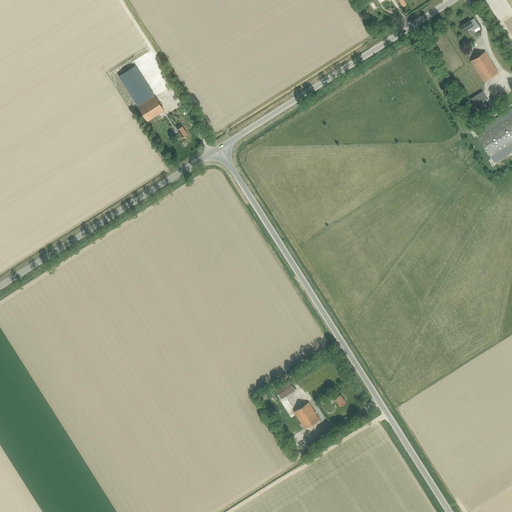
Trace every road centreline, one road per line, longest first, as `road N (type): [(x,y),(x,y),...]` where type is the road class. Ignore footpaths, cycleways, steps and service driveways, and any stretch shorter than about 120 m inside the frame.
road 1 (unclassified): [(449,511),(229,164)]
road 2 (unclassified): [(223,145),(453,0)]
road 3 (unclassified): [(0,286),(214,151)]
